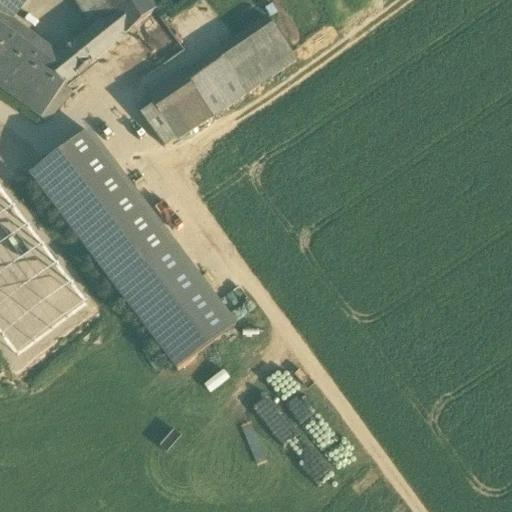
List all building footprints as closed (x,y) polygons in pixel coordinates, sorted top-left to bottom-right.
[(25,0),(0,0),(0,13),(9,20),(25,0)] [(107,9),(101,0),(73,0),(88,22),(107,9)] [(92,29),(74,44),(91,64),(154,12),(146,0),(101,0),(107,9),(110,14),(92,29)] [(107,9),(88,22),(92,29),(110,14),(107,9)] [(9,20),(0,13),(0,38),(42,69),(58,56),(9,20)] [(240,38),(217,54),(246,96),(296,62),(267,19),(240,38)] [(42,69),(0,38),(0,90),(40,120),(63,87),(64,85),(42,69)] [(74,44),(61,54),(78,74),(91,64),(74,44)] [(64,85),(78,74),(61,54),(58,56),(42,69),(64,85)] [(217,54),(183,77),(200,102),(210,117),(212,120),(246,96),(217,54)] [(145,97),(150,104),(165,125),(200,102),(183,77),(181,73),(145,97)] [(63,87),(40,120),(46,124),(72,94),(63,87)] [(200,102),(165,125),(175,141),(210,117),(200,102)] [(165,125),(150,104),(137,114),(164,149),(175,141),(165,125)] [(30,177),(117,292),(174,248),(87,134),(30,177)] [(174,248),(117,292),(177,371),(234,327),(174,248)]
